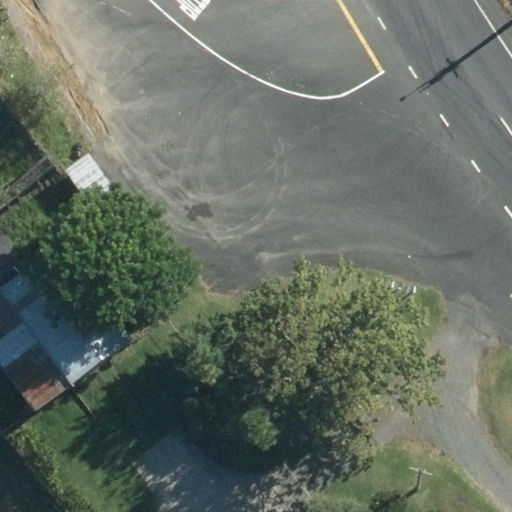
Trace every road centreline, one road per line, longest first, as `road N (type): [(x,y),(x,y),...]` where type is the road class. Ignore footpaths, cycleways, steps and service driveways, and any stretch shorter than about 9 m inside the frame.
road 1 (unclassified): [(151,0),(231,64),(317,100),(360,88),(443,33)]
road 2 (secondary): [(443,33),(511,132)]
